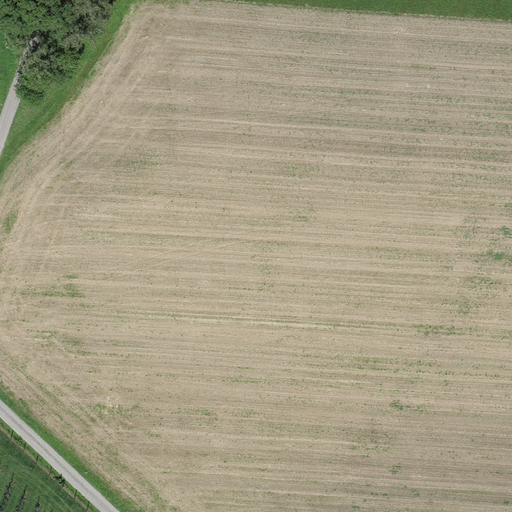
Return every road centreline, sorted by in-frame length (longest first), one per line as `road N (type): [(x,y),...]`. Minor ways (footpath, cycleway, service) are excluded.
road 1 (track): [(0,406),(114,511)]
road 2 (track): [(51,0),(0,140)]
